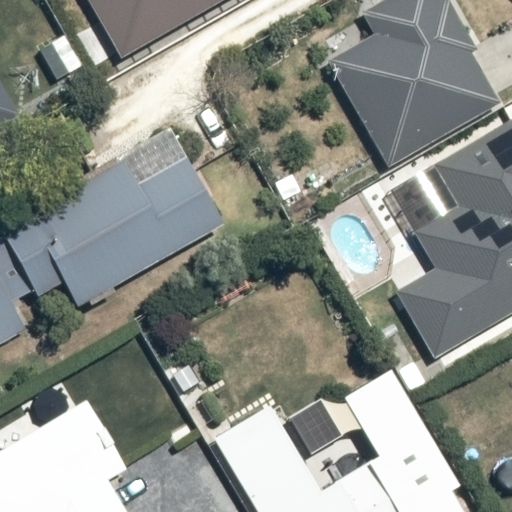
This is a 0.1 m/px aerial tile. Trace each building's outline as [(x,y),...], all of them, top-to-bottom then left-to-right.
[(83,0),(117,59),(220,0),(83,0)] [(352,46),(319,66),(387,182),(511,109),(511,107),(483,58),(482,46),(460,3),(450,1),(449,0),(361,0),(334,16),(352,46)] [(0,125),(14,117),(0,92),(0,125)] [(511,127),(442,169),(462,204),(417,234),(442,274),(392,304),(435,378),(511,331),(511,127)] [(0,342),(22,331),(7,303),(55,277),(72,309),(219,228),(181,161),(132,188),(119,163),(0,228),(0,342)] [(264,408),(205,443),(247,511),(455,511),(444,494),(456,487),(387,374),(337,404),(372,460),(316,494),(264,408)] [(0,511),(137,511),(121,483),(138,473),(95,400),(0,456),(0,511)]
